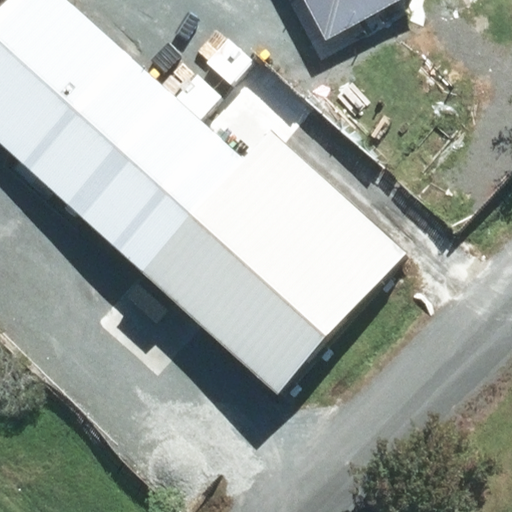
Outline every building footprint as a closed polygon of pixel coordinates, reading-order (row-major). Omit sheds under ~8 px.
[(0,0),(0,138),(288,402),(417,261),(360,209),(280,136),(250,168),(65,0),(0,0)] [(309,0),(333,45),(419,0),(309,0)] [(478,197),(511,157),(511,142),(459,96),(418,144),(478,197)] [(473,207),(410,149),(389,172),(451,230),(473,207)] [(380,188),(360,209),(417,261),(421,264),(440,243),(380,188)] [(59,252),(117,305),(138,283),(80,229),(59,252)] [(0,286),(0,338),(19,356),(45,328),(0,286)]
